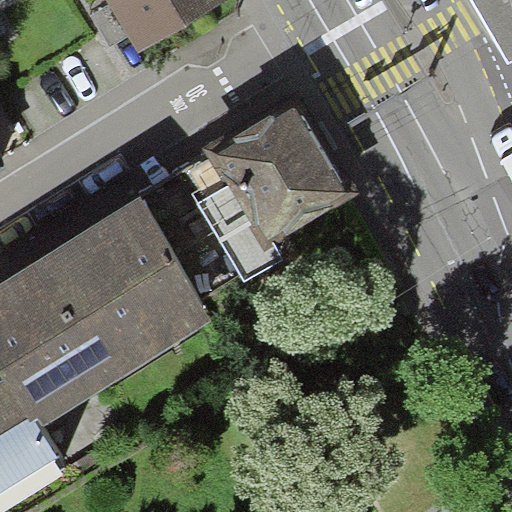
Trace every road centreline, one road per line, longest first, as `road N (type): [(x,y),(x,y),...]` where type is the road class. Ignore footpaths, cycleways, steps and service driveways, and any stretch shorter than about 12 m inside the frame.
road 1 (residential): [(348,0),(0,214)]
road 2 (primary): [(369,0),(493,219)]
